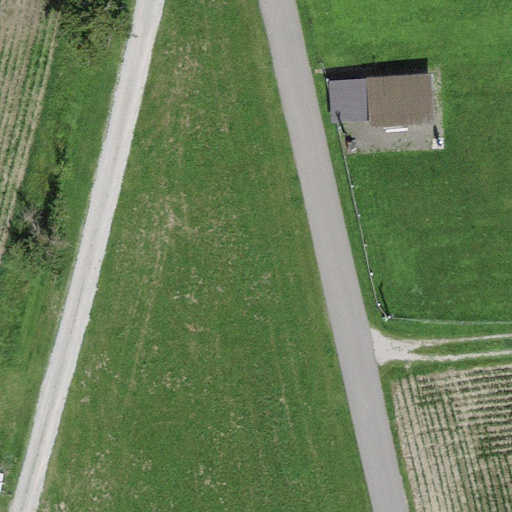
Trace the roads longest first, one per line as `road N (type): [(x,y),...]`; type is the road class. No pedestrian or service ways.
road 1 (residential): [(153,0),(31,511)]
road 2 (unclassified): [(390,511),(277,0)]
road 3 (track): [(351,351),(511,343)]
